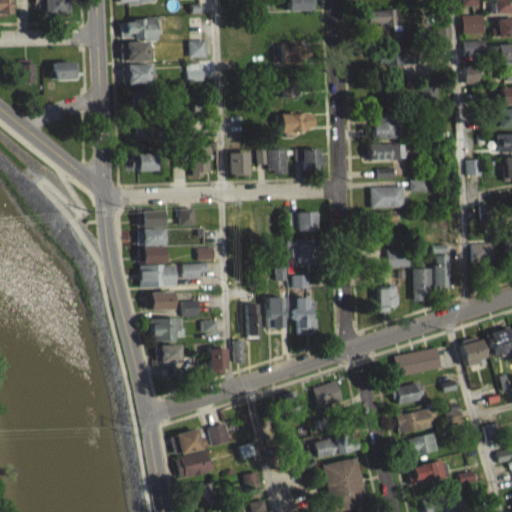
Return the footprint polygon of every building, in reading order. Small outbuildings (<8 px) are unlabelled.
[(0,0),(0,14),(8,14),(8,11),(9,11),(9,0),(0,0)] [(31,0),(32,8),(39,7),(40,13),(63,12),(63,11),(67,10),(67,0),(31,0)] [(115,0),(116,9),(152,9),(151,0),(115,0)] [(310,0),(283,0),(284,9),(305,8),(305,6),(310,6),(310,0)] [(459,0),(460,11),(475,11),(474,0),(459,0)] [(511,0),(488,0),(489,1),(485,1),(485,11),(511,10),(511,0)] [(361,9),(361,22),(373,22),(373,25),(388,25),(388,28),(398,28),(397,14),(394,14),(394,6),(379,7),(379,9),(361,9)] [(457,13),(457,31),(479,30),(478,12),(457,13)] [(117,22),(118,36),(129,35),(129,37),(138,37),(139,40),(152,39),(151,33),(155,33),(154,15),(129,17),(129,20),(120,20),(120,22),(117,22)] [(511,16),(492,17),(493,25),(488,25),(488,33),(493,33),(493,36),(511,35),(511,16)] [(446,21),(446,37),(434,37),(433,22),(446,21)] [(447,30),(434,30),(434,45),(447,44),(447,30)] [(184,38),(185,55),(202,55),(202,38),(184,38)] [(459,38),(459,54),(480,53),(480,38),(459,38)] [(116,42),(121,42),(121,41),(143,40),(144,59),(122,60),(122,58),(117,58),(116,42)] [(511,42),(492,43),(493,60),(511,59),(511,42)] [(298,60),(297,56),(307,56),(306,43),(297,44),(297,43),(285,43),(286,48),(274,49),(275,62),(298,60)] [(412,62),(394,62),(394,64),(380,64),(380,62),(371,63),(371,49),(380,49),(380,45),(402,44),(402,48),(411,48),(412,62)] [(481,46),(460,46),(460,62),(481,61),(481,46)] [(498,79),(511,79),(511,59),(497,60),(498,79)] [(49,61),(50,69),(46,69),(46,76),(50,76),(50,78),(70,77),(70,75),(74,75),(73,61),(69,61),(69,60),(49,61)] [(182,62),(182,79),(200,78),(199,67),(198,67),(198,61),(182,62)] [(459,62),(460,82),(475,81),(475,61),(459,62)] [(29,62),(30,81),(13,81),(12,62),(29,62)] [(117,65),(122,65),(122,63),(146,62),(146,63),(150,63),(150,75),(146,75),(147,81),(123,82),(122,80),(118,80),(117,65)] [(277,77),(278,96),(289,96),(289,93),(296,93),(296,89),(307,89),(307,75),(277,77)] [(414,84),(414,102),(432,102),(432,84),(414,84)] [(511,84),(494,85),(495,103),(511,103),(511,84)] [(299,85),(279,85),(279,103),(300,103),(299,85)] [(144,89),(144,97),(148,96),(148,102),(144,102),(144,106),(124,106),(124,105),(121,105),(120,90),(144,89)] [(187,97),(188,109),(204,109),(204,97),(187,97)] [(122,98),(122,116),(142,115),(142,98),(122,98)] [(511,106),(492,107),(492,115),(485,116),(485,124),(493,124),(493,126),(511,125),(511,106)] [(308,111),(309,125),(304,125),(304,128),(299,128),(299,129),(290,130),(291,134),(282,134),(282,130),(277,130),(277,123),(269,123),(269,112),(283,111),(283,109),(299,108),(299,111),(308,111)] [(392,110),(393,136),(371,136),(371,122),(373,122),(373,111),(392,110)] [(135,116),(135,120),(128,121),(128,137),(146,136),(146,138),(151,138),(151,136),(161,136),(161,124),(148,124),(148,116),(135,116)] [(129,145),(149,145),(149,129),(130,128),(129,145)] [(511,131),(492,131),(492,150),(511,150),(511,131)] [(168,141),(168,158),(184,157),(183,140),(168,141)] [(187,145),(188,175),(200,174),(200,170),(206,169),(205,143),(188,143),(188,140),(185,140),(185,145),(187,145)] [(400,141),(400,154),(396,154),(396,156),(366,157),(365,143),(400,141)] [(290,146),(291,158),(298,158),(299,169),(316,168),(316,166),(320,166),(320,151),(316,152),(316,147),(299,147),(299,145),(290,146)] [(253,162),(263,161),(263,146),(253,146),(253,162)] [(264,146),(265,168),(271,168),(271,172),(283,171),(282,146),(264,146)] [(401,149),(366,150),(366,165),(401,165),(401,149)] [(225,150),(226,172),(246,171),(245,150),(225,150)] [(127,153),(133,153),(133,151),(153,151),(153,152),(156,152),(156,161),(153,161),(153,169),(133,169),(133,167),(128,168),(127,153)] [(511,154),(499,155),(500,162),(497,162),(497,179),(503,179),(503,176),(511,176),(511,154)] [(460,157),(461,173),(476,173),(475,156),(460,157)] [(389,165),(390,174),(374,175),(374,165),(389,165)] [(475,166),(461,166),(462,181),(476,181),(475,166)] [(391,174),(375,173),(375,180),(391,181),(391,174)] [(406,177),(406,188),(423,188),(423,177),(406,177)] [(399,183),(400,204),(367,205),(366,185),(399,183)] [(474,202),(475,218),(485,217),(485,202),(474,202)] [(175,206),(176,224),(191,223),(190,205),(175,206)] [(133,210),(133,223),(137,223),(137,226),(160,225),(160,224),(163,224),(163,214),(159,214),(159,208),(137,209),(137,210),(133,210)] [(282,211),(282,223),(290,223),(289,210),(282,211)] [(293,211),(293,230),(312,229),(312,219),(315,219),(315,210),(293,211)] [(367,210),(368,222),(393,221),(392,210),(367,210)] [(393,217),(370,218),(371,229),(394,228),(393,217)] [(501,253),(511,252),(511,222),(511,223),(511,232),(507,232),(507,241),(501,242),(501,253)] [(133,228),(133,242),(138,242),(138,244),(161,244),(161,241),(163,241),(163,232),(160,232),(160,227),(137,227),(137,228),(133,228)] [(384,233),(384,244),(397,243),(397,233),(384,233)] [(282,238),(283,246),(289,245),(289,255),(294,255),(295,263),(319,262),(318,255),(314,255),(313,243),(312,243),(311,237),(282,238)] [(466,242),(467,260),(474,259),(474,260),(488,260),(487,241),(466,242)] [(427,242),(427,252),(442,251),(441,242),(427,242)] [(134,246),(134,254),(133,254),(133,257),(134,257),(134,260),(138,260),(138,262),(160,262),(160,244),(138,245),(138,246),(134,246)] [(194,246),(194,257),(210,257),(210,245),(194,246)] [(382,247),(383,265),(405,264),(404,246),(382,247)] [(195,265),(212,265),(212,253),(195,254),(195,265)] [(444,253),(432,253),(432,262),(429,262),(429,285),(431,285),(431,288),(436,287),(436,285),(445,285),(444,253)] [(179,261),(179,275),(197,275),(197,269),(203,269),(203,260),(179,261)] [(135,263),(135,286),(159,286),(159,284),(170,284),(170,263),(159,263),(159,262),(135,263)] [(272,264),(273,278),(283,278),(283,264),(272,264)] [(408,266),(408,298),(419,298),(419,292),(427,292),(427,266),(408,266)] [(401,267),(401,276),(393,276),(393,267),(401,267)] [(180,270),(180,283),(205,282),(204,269),(180,270)] [(288,273),(289,286),(303,285),(303,272),(288,273)] [(305,281),(290,281),(290,294),(304,294),(305,281)] [(373,284),(374,305),(375,305),(375,309),(386,309),(386,306),(392,305),(392,284),(373,284)] [(141,292),(141,307),(146,307),(146,309),(170,308),(169,290),(145,290),(145,292),(141,292)] [(263,295),(263,306),(263,327),(279,326),(279,320),(280,320),(280,295),(263,295)] [(285,295),(286,307),(288,307),(288,318),(293,318),(293,333),(304,333),(304,328),(313,327),(312,315),(308,315),(307,306),(305,306),(305,295),(285,295)] [(178,298),(179,314),(194,313),(194,297),(178,298)] [(242,301),(243,335),(255,334),(254,301),(242,301)] [(196,321),(195,306),(179,307),(180,322),(196,321)] [(147,316),(148,339),(171,339),(171,329),(176,329),(176,316),(147,316)] [(213,317),(213,329),(197,330),(197,318),(200,318),(200,317),(213,317)] [(483,330),(490,354),(498,351),(499,355),(511,351),(511,348),(511,347),(511,343),(506,323),(483,330)] [(214,326),(199,326),(199,337),(214,337),(214,326)] [(457,343),(463,364),(475,361),(474,357),(483,354),(478,337),(457,343)] [(229,338),(230,361),(242,360),(241,338),(229,338)] [(156,343),(156,344),(151,344),(151,359),(156,359),(156,362),(177,361),(176,343),(156,343)] [(390,353),(395,373),(438,365),(434,344),(390,353)] [(204,347),(204,368),(207,368),(207,371),(220,371),(220,367),(223,367),(222,347),(204,347)] [(310,385),(316,404),(339,396),(333,377),(310,385)] [(439,380),(441,389),(455,386),(453,377),(439,380)] [(388,387),(390,396),(394,395),(395,402),(421,396),(417,379),(392,385),(392,387),(388,387)] [(291,388),(294,397),(295,396),(301,414),(285,420),(279,402),(283,401),(280,391),(291,388)] [(392,411),(420,405),(417,388),(389,394),(392,411)] [(430,423),(429,416),(434,415),(432,404),(431,404),(430,401),(424,403),(425,405),(393,412),(397,430),(430,423)] [(444,410),(447,420),(461,417),(459,407),(444,410)] [(393,421),(397,439),(430,432),(426,414),(393,421)] [(460,428),(460,417),(445,418),(446,429),(460,428)] [(205,424),(209,442),(226,438),(222,420),(205,424)] [(481,424),(485,438),(500,434),(496,420),(481,424)] [(168,435),(172,451),(177,450),(177,452),(199,447),(198,445),(205,444),(201,429),(196,431),(195,426),(172,432),(172,434),(168,435)] [(209,451),(226,447),(221,429),(204,433),(209,451)] [(481,432),(484,448),(499,444),(495,429),(481,432)] [(403,437),(412,435),(412,434),(431,430),(436,448),(415,452),(414,448),(406,450),(403,437)] [(310,440),(313,455),(334,451),(335,452),(346,449),(346,448),(355,446),(353,435),(343,437),(342,433),(333,435),(332,433),(323,435),(323,437),(310,440)] [(236,443),(239,454),(253,451),(250,439),(236,443)] [(355,455),(351,439),(305,449),(308,465),(355,455)] [(268,446),(270,453),(283,450),(281,443),(268,446)] [(494,448),(496,459),(510,457),(508,445),(494,448)] [(203,447),(205,457),(208,456),(211,466),(208,466),(208,468),(181,475),(180,473),(176,474),(172,457),(177,456),(176,454),(203,447)] [(239,464),(253,461),(249,448),(236,452),(239,464)] [(318,462),(329,510),(363,502),(352,454),(318,462)] [(493,457),(496,468),(509,466),(507,454),(493,457)] [(404,467),(408,483),(422,480),(435,478),(435,476),(447,473),(444,460),(440,461),(439,457),(418,461),(418,464),(404,467)] [(243,485),(258,482),(254,467),(240,471),(243,485)] [(455,470),(457,480),(472,477),(470,467),(455,470)] [(184,505),(188,504),(189,505),(215,498),(209,476),(178,484),(184,505)] [(240,480),(243,494),(257,491),(254,477),(240,480)] [(472,487),(471,477),(456,479),(457,489),(472,487)] [(424,511),(421,497),(433,495),(432,491),(446,488),(447,492),(459,489),(463,508),(446,511),(424,511)] [(247,500),(249,511),(253,511),(264,509),(261,496),(247,500)]
